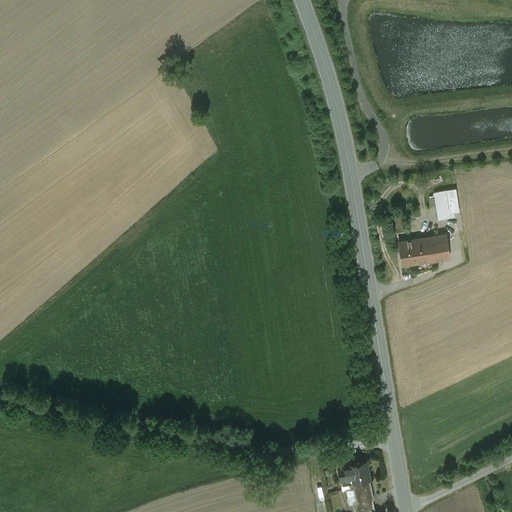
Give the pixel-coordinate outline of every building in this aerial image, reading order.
[(457,188),(446,189),(450,212),(454,212),(461,210),(457,188)] [(439,219),(451,217),(450,212),(446,189),(434,191),(435,197),(429,198),(430,206),(437,205),(439,219)] [(446,233),(410,239),(411,249),(448,243),(446,233)] [(410,239),(398,240),(402,264),(413,263),(411,249),(410,239)] [(448,243),(411,249),(413,263),(450,257),(448,243)] [(366,461),(349,465),(344,466),(346,478),(351,477),(352,482),(369,479),(366,461)] [(344,466),(338,467),(340,479),(346,478),(344,466)] [(352,482),(349,483),(350,489),(353,489),(356,501),(352,501),(354,511),(360,511),(363,511),(362,505),(373,503),(372,499),(373,498),(369,479),(352,482)]
